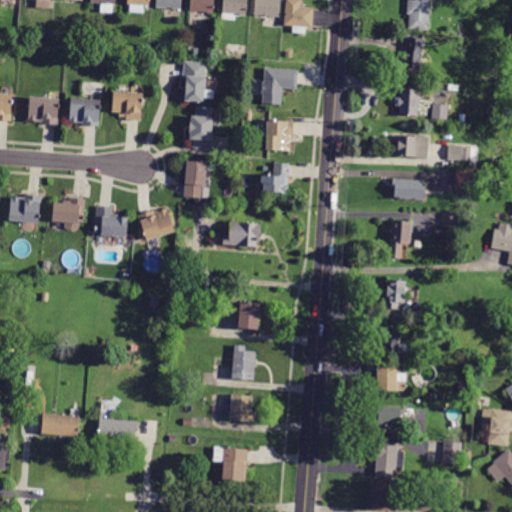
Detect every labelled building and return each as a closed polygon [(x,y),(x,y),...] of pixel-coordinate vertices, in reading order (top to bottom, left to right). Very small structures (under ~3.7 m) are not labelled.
[(50,0),(50,8),(37,8),(37,0),(50,0)] [(116,0),(116,5),(113,5),(113,14),(101,13),(102,5),(90,4),(90,0),(116,0)] [(149,0),(149,6),(145,5),(144,14),(130,13),(130,5),(127,5),(127,0),(149,0)] [(181,0),(181,10),(156,7),(156,0),(181,0)] [(214,0),(214,13),(190,12),(190,0),(214,0)] [(246,0),(246,15),(241,15),(241,18),(236,17),(236,21),(223,20),(223,0),(246,0)] [(281,0),(280,18),(255,16),(255,0),(281,0)] [(313,28),(306,28),(306,34),(293,34),(293,26),(284,25),(285,0),(301,0),(301,7),(314,7),(313,28)] [(430,0),(429,31),(408,29),(409,14),(406,14),(406,0),(430,0)] [(407,37),(422,38),(420,70),(402,69),(403,50),(406,50),(407,37)] [(186,62),(207,63),(205,90),(216,91),(215,100),(204,99),(204,102),(186,101),(188,76),(185,76),(186,62)] [(301,71),(300,88),(282,87),(281,104),(264,103),(264,93),(263,93),(263,81),(265,81),(266,68),(301,71)] [(417,117),(400,115),(400,107),(395,107),(396,98),(400,98),(401,88),(419,89),(417,117)] [(113,112),(114,91),(142,94),(140,121),(127,120),(127,117),(120,117),(120,112),(113,112)] [(0,119),(0,93),(13,95),(11,120),(0,119)] [(30,119),(32,97),(60,99),(58,124),(43,123),(43,120),(30,119)] [(100,99),(98,127),(84,127),(84,123),(69,122),(70,98),(100,99)] [(448,105),(446,121),(432,119),(433,103),(448,105)] [(210,150),(194,149),(195,139),(188,139),(190,116),(196,117),(197,107),(213,108),(210,150)] [(294,121),(293,137),(291,137),(290,151),(266,150),(267,120),(294,121)] [(427,158),(394,156),(396,134),(415,135),(415,136),(429,137),(427,158)] [(449,145),(477,147),(476,163),(448,160),(449,145)] [(188,160),(206,162),(203,189),(209,190),(208,199),(184,197),(188,160)] [(287,193),(263,192),(264,184),(261,184),(261,174),(273,175),(274,162),(290,163),(287,193)] [(456,170),(474,171),(473,185),(455,184),(456,170)] [(424,201),(395,199),(395,189),(392,189),(392,180),(425,182),(424,201)] [(42,196),(42,202),(41,202),(39,223),(10,221),(12,196),(25,198),(26,194),(42,196)] [(86,199),(85,224),(79,224),(79,232),(65,231),(65,222),(52,222),(53,204),(69,205),(70,198),(86,199)] [(101,236),(101,233),(96,233),(98,206),(113,207),(112,217),(128,218),(127,238),(101,236)] [(154,209),(155,212),(168,208),(175,232),(147,241),(139,214),(154,209)] [(443,214),(457,214),(457,227),(442,227),(443,214)] [(400,259),(389,258),(392,220),(411,222),(409,244),(402,243),(400,259)] [(228,222),(262,224),(261,241),(257,240),(257,248),(223,246),(224,236),(227,236),(228,222)] [(511,224),(511,264),(507,264),(509,251),(491,248),(495,228),(498,229),(499,222),(511,224)] [(405,302),(405,303),(398,303),(398,310),(386,309),(387,280),(406,282),(405,302)] [(160,308),(150,307),(150,296),(161,296),(160,308)] [(239,313),(231,313),(232,301),(263,303),(263,318),(258,317),(258,330),(238,329),(239,313)] [(399,328),(398,352),(403,352),(403,361),(387,361),(388,348),(382,347),(383,328),(399,328)] [(234,345),(246,346),(245,351),(256,352),(254,381),(232,379),(234,345)] [(377,365),(397,365),(396,381),(406,381),(406,391),(377,391),(377,365)] [(232,394),(252,396),(251,413),(255,413),(254,422),(230,420),(232,394)] [(400,427),(373,426),(373,418),(378,418),(378,406),(401,406),(400,427)] [(511,410),(507,445),(487,443),(489,425),(481,424),(483,408),(491,409),(491,408),(511,410)] [(43,412),(79,415),(78,435),(41,432),(43,412)] [(99,437),(101,417),(137,419),(136,440),(99,437)] [(192,426),(184,426),(184,418),(193,419),(192,426)] [(399,443),(396,477),(375,476),(376,461),(374,461),(375,441),(399,443)] [(444,441),(461,443),(459,464),(442,463),(444,441)] [(247,482),(220,480),(222,461),(213,460),(214,446),(249,449),(247,482)] [(487,468),(494,462),(493,460),(509,447),(511,450),(511,485),(505,476),(498,482),(487,468)] [(372,482),(393,482),(393,510),(372,511),(372,482)] [(417,496),(431,496),(431,511),(417,511),(417,496)]
